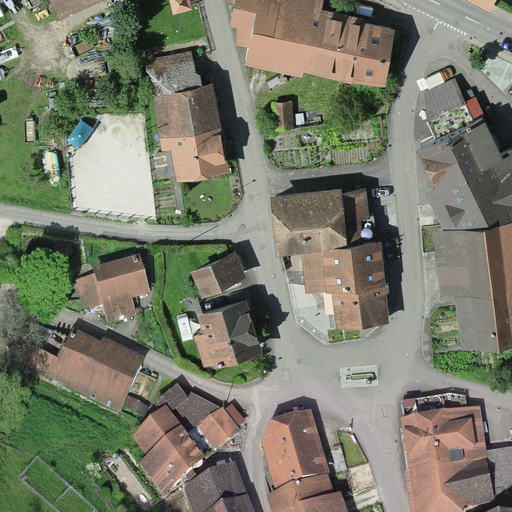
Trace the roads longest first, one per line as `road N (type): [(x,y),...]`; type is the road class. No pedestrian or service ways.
road 1 (residential): [(368,420),(401,369),(413,295),(403,120),(411,77),(442,5)]
road 2 (residential): [(0,209),(139,232),(259,228)]
road 3 (residential): [(209,0),(259,228)]
road 4 (residential): [(259,228),(284,331),(313,384)]
road 5 (residential): [(313,384),(260,414),(251,455),(261,511)]
